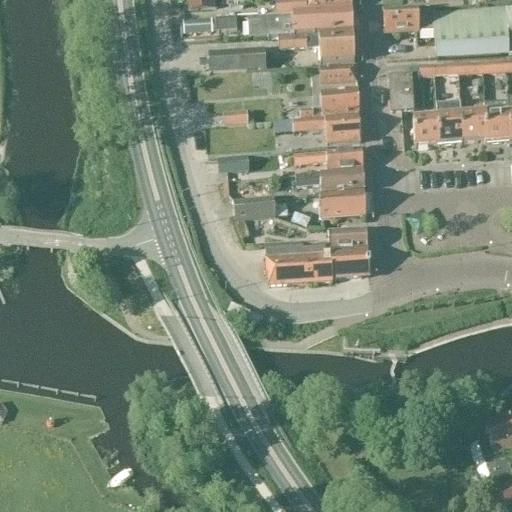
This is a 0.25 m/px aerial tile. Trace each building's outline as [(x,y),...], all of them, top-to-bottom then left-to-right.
[(187,0),(188,14),(214,13),(213,0),(187,0)] [(275,3),(276,19),(307,18),(307,15),(351,12),(350,0),(306,0),(306,1),(275,3)] [(428,12),(383,14),(385,38),(418,36),(418,29),(434,29),(436,63),(511,58),(511,12),(429,17),(428,12)] [(276,19),(247,21),(248,42),(352,36),(351,16),(307,18),(276,19)] [(211,23),(183,25),(184,39),(212,36),(211,23)] [(237,36),(236,24),(215,25),(216,37),(237,36)] [(352,38),(279,41),(279,53),(305,52),(318,51),(319,67),(354,66),(352,38)] [(210,76),(248,74),(256,74),(265,73),(264,54),(247,55),(209,57),(210,63),(203,63),(203,69),(210,69),(210,76)] [(483,78),(505,77),(504,66),(482,67),(483,78)] [(482,67),(457,69),(458,80),(483,78),(482,67)] [(356,69),(319,71),(320,89),(357,87),(356,69)] [(458,80),(457,69),(442,70),(443,81),(458,80)] [(433,74),(433,70),(418,71),(408,71),(408,72),(408,73),(405,73),(403,73),(403,80),(410,80),(410,81),(411,89),(419,89),(419,82),(434,81),(434,80),(433,74)] [(410,81),(410,80),(403,80),(388,81),(390,117),(412,116),(411,89),(410,81)] [(299,114),(300,123),(300,124),(321,122),(359,118),(356,93),(319,97),(321,112),(299,114)] [(483,108),(483,109),(484,118),(485,118),(485,120),(484,120),(486,146),(485,146),(485,148),(510,146),(507,106),(483,108)] [(435,108),(436,121),(438,149),(462,147),(460,119),(459,107),(435,108)] [(475,118),(460,119),(462,147),(485,146),(486,146),(484,120),(485,120),(485,118),(484,118),(483,109),(474,109),(475,118)] [(222,118),(223,130),(247,128),(247,116),(222,118)] [(300,124),(300,123),(291,125),(292,137),(325,134),(326,149),(360,146),(358,119),(321,122),(300,124)] [(414,150),(438,149),(436,121),(412,123),(414,150)] [(326,167),(327,177),(362,174),(360,155),(293,160),(294,170),(326,167)] [(219,163),(220,178),(248,175),(247,161),(219,163)] [(364,195),(362,174),(327,177),(327,178),(294,180),(295,192),(319,190),(320,199),(364,195)] [(363,197),(319,200),(321,225),(365,221),(363,197)] [(272,202),(253,204),(255,224),(287,221),(286,209),(273,210),(272,202)] [(240,226),(255,224),(253,204),(232,206),(234,226),(238,238),(243,236),(240,226)] [(228,252),(236,248),(225,226),(217,230),(228,252)] [(264,250),(265,263),(329,259),(329,254),(366,252),(365,235),(328,237),(328,248),(302,249),(302,247),(264,250)] [(368,274),(366,252),(329,254),(329,259),(265,263),(267,291),(331,286),(331,283),(361,281),(361,277),(364,274),(368,274)] [(263,321),(230,306),(227,314),(260,330),(263,321)] [(496,467),(494,461),(511,454),(511,418),(499,423),(497,418),(492,420),(494,424),(482,428),(488,444),(475,448),(491,494),(490,495),(496,511),(498,511),(511,507),(511,482),(506,464),(496,467)] [(455,439),(470,434),(466,422),(450,427),(455,439)] [(420,462),(424,471),(434,466),(429,457),(420,462)]
